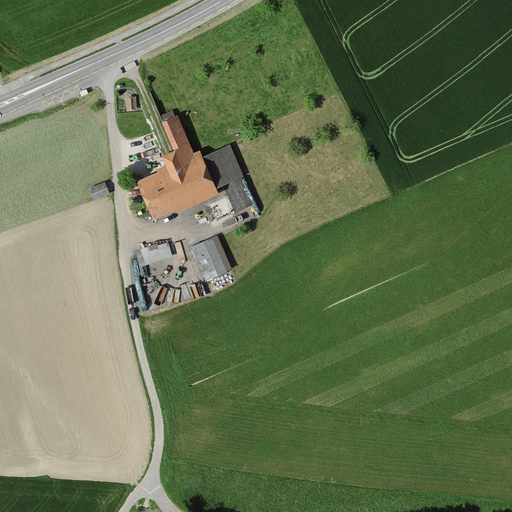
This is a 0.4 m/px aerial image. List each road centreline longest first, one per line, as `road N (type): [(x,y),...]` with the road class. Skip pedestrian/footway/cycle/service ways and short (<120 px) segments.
road 1 (track): [(101,61),(141,353),(160,418),(150,488)]
road 2 (secondary): [(0,106),(223,0)]
